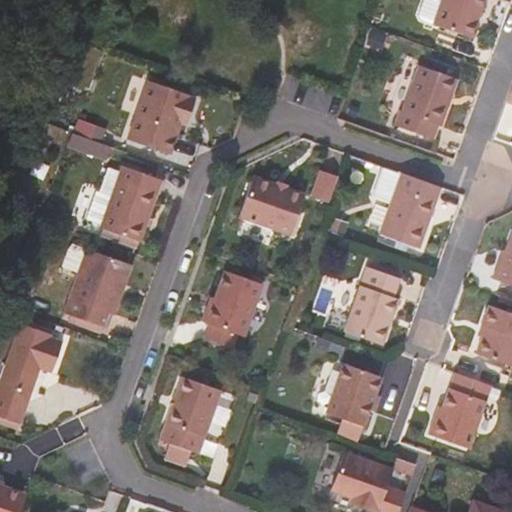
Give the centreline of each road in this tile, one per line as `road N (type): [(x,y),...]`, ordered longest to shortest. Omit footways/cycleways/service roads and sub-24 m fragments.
road 1 (residential): [(215,511),(128,481),(108,437),(205,161),(287,120),(483,183)]
road 2 (residential): [(483,183),(423,358)]
road 3 (residential): [(511,34),(477,135),(483,183)]
